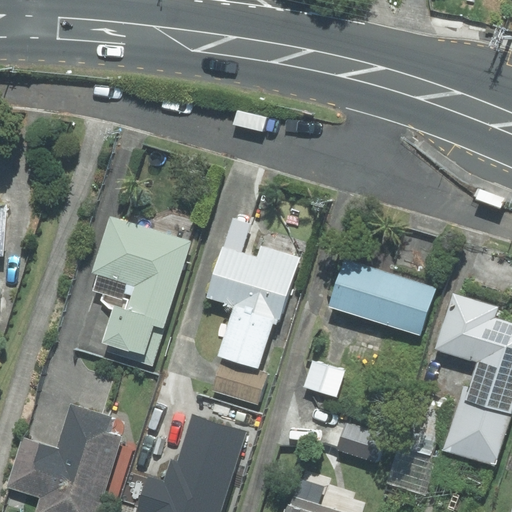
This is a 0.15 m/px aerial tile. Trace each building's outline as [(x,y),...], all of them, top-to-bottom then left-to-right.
[(511,200),(511,197),(486,188),(483,199),(509,208),(511,200)] [(100,273),(95,290),(103,293),(100,301),(113,311),(103,342),(109,344),(107,351),(152,364),(189,242),(111,218),(95,271),(100,273)] [(223,247),(242,254),(251,225),(233,219),(223,247)] [(223,247),(208,294),(236,303),(220,355),(259,367),(273,324),(280,319),(299,258),(261,246),(257,258),(242,254),(223,247)] [(435,288),(346,259),(331,305),(420,334),(435,288)] [(511,322),(494,317),(497,308),(453,294),(436,349),(478,362),(470,387),(465,386),(445,450),(495,465),(511,410),(511,322)] [(267,374),(222,361),(214,389),(259,402),(267,374)] [(345,371),(314,361),(306,387),(337,397),(345,371)] [(111,417),(72,405),(59,448),(22,437),(7,487),(41,497),(36,511),(96,511),(120,437),(106,433),(111,417)] [(219,511),(244,432),(193,417),(179,464),(171,462),(165,484),(146,479),(136,511),(137,511),(219,511)] [(346,420),(337,446),(377,460),(386,434),(346,420)] [(284,511),(363,511),(367,502),(354,498),(356,493),(329,484),(330,479),(306,472),(303,480),(296,478),(284,511)]
